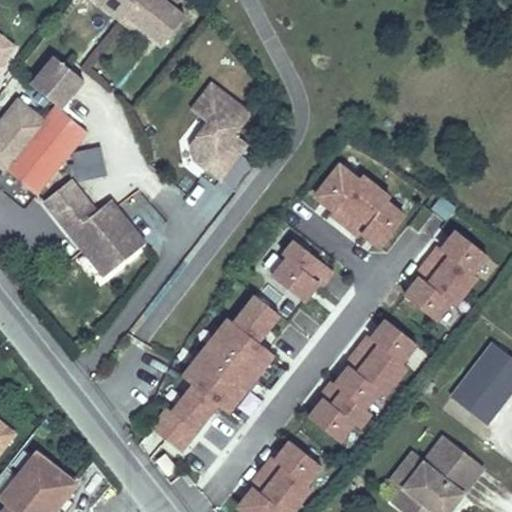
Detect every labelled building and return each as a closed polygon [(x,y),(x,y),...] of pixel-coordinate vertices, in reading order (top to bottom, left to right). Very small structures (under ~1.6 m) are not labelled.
[(186,20),(172,8),(162,0),(98,0),(128,27),(139,26),(162,47),(186,20)] [(179,0),(162,0),(172,8),(179,0)] [(0,36),(0,65),(14,47),(0,36)] [(60,109),(84,81),(56,56),(32,85),(60,109)] [(141,116),(156,133),(192,102),(178,84),(141,116)] [(250,114),(211,84),(191,110),(208,123),(207,133),(201,132),(192,145),(194,160),(220,180),(248,144),(234,134),(250,114)] [(42,118),(51,108),(35,94),(26,104),(42,118)] [(56,106),(5,170),(37,195),(87,132),(56,106)] [(108,176),(101,146),(72,153),(78,182),(108,176)] [(237,186),(255,169),(245,159),(228,175),(237,186)] [(379,259),(410,218),(339,163),(307,204),(379,259)] [(71,180),(44,201),(105,276),(146,244),(111,200),(96,212),(71,180)] [(401,306),(444,333),(491,258),(448,231),(401,306)] [(309,309),(335,272),(289,239),(263,276),(309,309)] [(219,412),(231,421),(278,360),(263,348),(285,320),(252,294),(149,429),(185,457),(219,412)] [(383,319),(305,423),(344,452),(382,401),(385,403),(425,349),(383,319)] [(449,399),(488,430),(511,398),(511,358),(493,343),(449,399)] [(0,453),(14,436),(0,424),(0,453)] [(394,502),(406,511),(449,511),(483,469),(444,439),(424,464),(412,454),(393,479),(405,488),(394,502)] [(297,511),(328,473),(287,442),(232,511),(297,511)] [(68,511),(74,505),(66,499),(75,487),(36,456),(0,501),(0,502),(8,508),(4,511),(68,511)]
